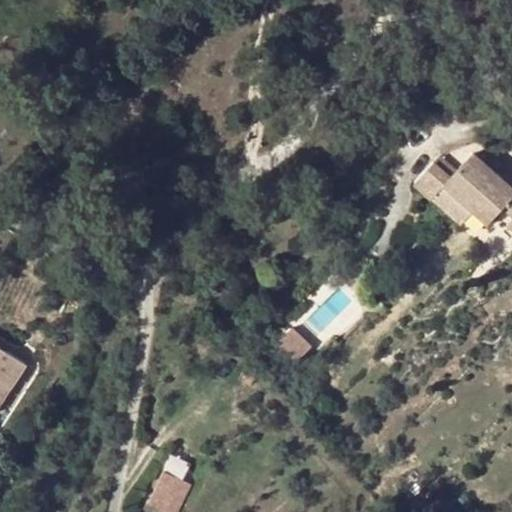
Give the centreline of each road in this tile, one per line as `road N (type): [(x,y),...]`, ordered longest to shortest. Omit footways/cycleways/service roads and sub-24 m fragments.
road 1 (unknown): [(397,0),(368,60),(330,111),(240,177),(131,293)]
road 2 (unknown): [(0,215),(90,277),(163,306),(120,511)]
